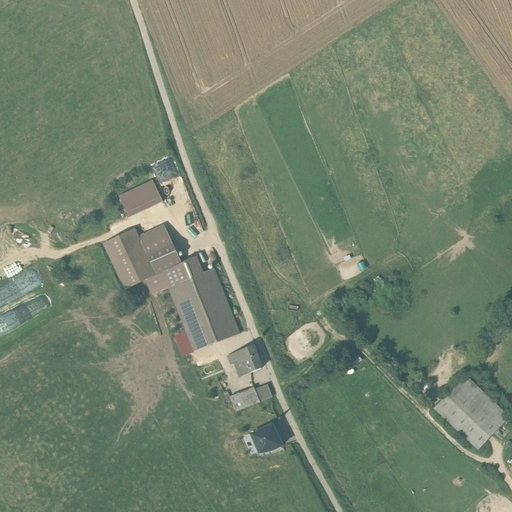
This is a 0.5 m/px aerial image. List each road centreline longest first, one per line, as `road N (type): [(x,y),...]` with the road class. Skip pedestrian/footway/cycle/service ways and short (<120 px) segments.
road 1 (residential): [(339,511),(226,272),(181,149)]
road 2 (track): [(181,149),(133,0)]
